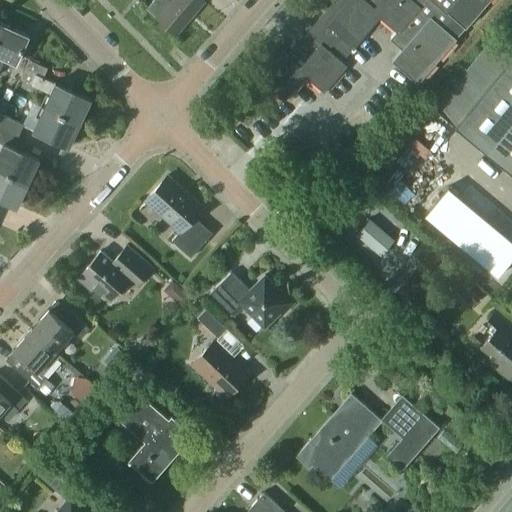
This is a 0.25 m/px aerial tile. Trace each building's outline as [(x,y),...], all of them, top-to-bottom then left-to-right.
[(153,0),(146,8),(177,34),(191,17),(171,0),(153,0)] [(171,0),(191,17),(205,0),(171,0)] [(335,0),(288,56),(284,52),(262,78),(285,98),(306,73),(325,89),(346,64),(322,44),(328,37),(346,53),(380,14),(398,29),(390,38),(402,48),(392,60),(418,82),(488,0),(335,0)] [(29,35),(5,24),(0,35),(0,69),(5,57),(16,62),(29,35)] [(511,46),(498,36),(438,109),(511,170),(511,46)] [(50,90),(43,106),(81,123),(92,99),(65,87),(41,76),(45,67),(27,59),(18,79),(36,87),(37,85),(50,90)] [(81,123),(43,106),(32,129),(70,146),(81,123)] [(0,113),(0,127),(18,136),(24,124),(0,113)] [(18,136),(0,127),(0,140),(3,143),(0,149),(0,169),(29,182),(40,159),(13,147),(18,136)] [(295,134),(289,142),(301,152),(307,144),(295,134)] [(0,197),(18,206),(29,182),(0,169),(0,197)] [(168,175),(146,201),(164,217),(179,230),(171,239),(190,256),(206,237),(189,222),(203,206),(168,175)] [(449,186),(425,214),(497,276),(511,258),(511,239),(485,216),(449,186)] [(395,239),(369,216),(354,232),(380,255),(395,239)] [(440,257),(423,242),(410,257),(427,272),(440,257)] [(99,250),(75,277),(89,290),(93,286),(109,300),(126,280),(133,286),(151,266),(125,244),(111,260),(99,250)] [(231,271),(222,280),(211,291),(235,315),(244,305),(265,327),(282,310),(284,312),(296,300),(284,288),(281,291),(265,275),(250,289),(231,271)] [(464,275),(453,287),(472,304),(484,292),(464,275)] [(182,287),(178,293),(178,302),(182,306),(191,296),(182,287)] [(203,306),(195,314),(219,336),(227,328),(203,306)] [(47,308),(29,329),(53,350),(71,330),(80,337),(89,327),(68,310),(60,319),(47,308)] [(511,335),(511,325),(495,310),(488,319),(498,326),(482,345),(502,362),(497,368),(511,379),(511,377),(511,336),(511,335)] [(12,349),(4,358),(16,368),(36,386),(44,377),(42,375),(60,355),(53,350),(29,329),(11,349),(12,349)] [(213,339),(191,363),(225,395),(248,371),(213,339)] [(104,368),(95,378),(103,385),(111,375),(104,368)] [(0,413),(5,418),(7,418),(10,415),(17,407),(25,398),(5,380),(0,375),(0,413)] [(74,384),(73,393),(85,403),(98,387),(87,377),(78,376),(74,384)] [(329,479),(341,466),(372,430),(382,418),(351,392),(341,403),(310,439),(296,455),(310,467),(313,464),(329,479)] [(403,468),(435,432),(440,426),(402,393),(381,417),(403,436),(387,454),(403,468)] [(140,395),(119,420),(144,441),(126,462),(150,483),(192,434),(170,415),(168,419),(140,395)] [(63,403),(54,412),(66,423),(75,414),(63,403)] [(449,426),(439,437),(457,452),(466,441),(449,426)] [(40,461),(33,470),(60,495),(68,486),(40,461)] [(379,477),(372,490),(394,501),(401,489),(379,477)] [(263,492),(245,511),(281,511),(278,509),(280,506),(263,492)] [(89,511),(71,496),(57,511),(89,511)]
